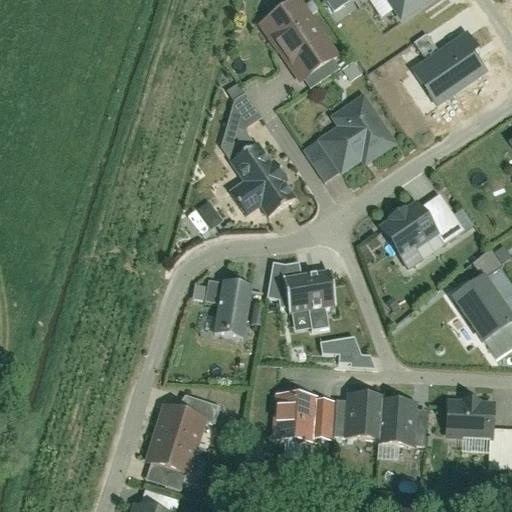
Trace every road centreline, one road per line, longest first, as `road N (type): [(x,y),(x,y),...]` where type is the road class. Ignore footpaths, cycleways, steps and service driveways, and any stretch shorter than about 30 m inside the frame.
road 1 (residential): [(101,511),(169,294),(187,269),(213,253),(332,234)]
road 2 (residential): [(511,387),(418,382),(376,350),(332,234)]
road 3 (residential): [(332,234),(511,102)]
road 4 (residential): [(332,234),(253,98)]
